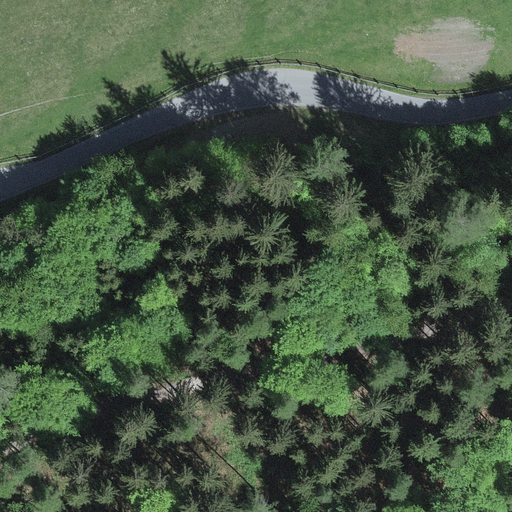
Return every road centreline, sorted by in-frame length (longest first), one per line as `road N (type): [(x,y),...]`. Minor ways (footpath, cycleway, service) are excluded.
road 1 (tertiary): [(0,191),(159,111),(217,92),(321,89),(417,109),(511,101)]
road 2 (track): [(0,455),(226,376),(511,301)]
